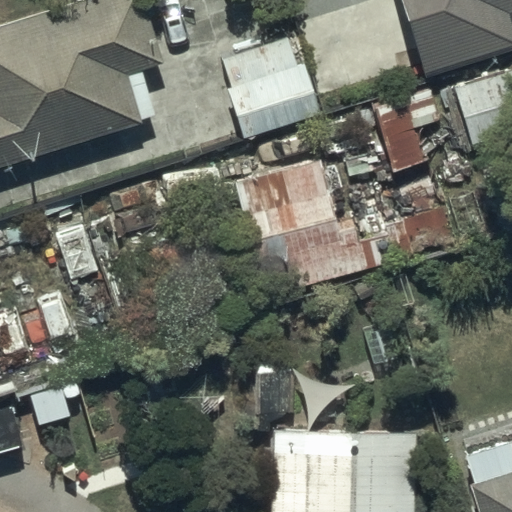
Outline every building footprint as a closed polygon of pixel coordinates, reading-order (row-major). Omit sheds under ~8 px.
[(153,57),(132,0),(67,0),(0,22),(0,162),(130,117),(114,71),(153,57)] [(511,0),(392,0),(415,73),(511,40),(502,10),(511,6),(511,0)] [(285,34),(215,57),(225,84),(217,87),(234,139),(316,111),(298,59),(294,61),(285,34)] [(435,118),(425,86),(367,104),(388,169),(423,158),(412,125),(435,118)] [(308,156),(225,180),(258,293),(369,261),(355,210),(326,218),(308,156)] [(447,240),(437,205),(397,217),(402,235),(385,240),(389,257),(447,240)] [(403,511),(406,429),(262,424),(258,511),(403,511)] [(466,477),(462,479),(472,511),(511,511),(511,434),(458,451),(466,477)]
